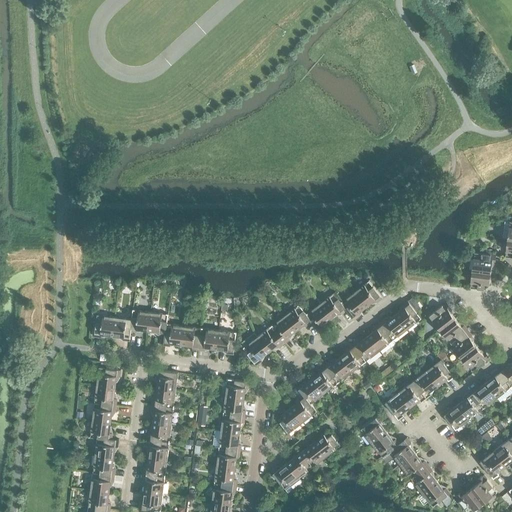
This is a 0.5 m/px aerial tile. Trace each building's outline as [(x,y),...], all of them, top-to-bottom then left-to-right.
[(502,239),(507,239),(511,239),(511,220),(505,220),(502,239)] [(472,270),(491,272),(492,261),(495,261),(496,254),(474,252),(472,270)] [(491,272),(472,270),(470,287),(484,289),(485,283),(489,284),(491,272)] [(369,280),(354,291),(366,306),(375,299),(377,302),(382,297),(369,280)] [(354,291),(341,301),(347,309),(347,310),(354,319),(360,315),(358,312),(366,306),(354,291)] [(341,301),(334,292),(320,303),(331,318),(340,311),(342,313),(347,310),(347,309),(341,301)] [(407,329),(421,317),(416,311),(421,308),(413,296),(402,304),(404,307),(395,314),(407,329)] [(441,329),(455,318),(449,309),(451,307),(447,301),(429,315),(441,329)] [(320,303),(306,313),(312,321),(319,331),(325,327),(323,324),(331,318),(320,303)] [(299,304),(284,315),(296,330),(305,323),(307,325),(312,321),(306,313),(299,304)] [(133,309),(132,318),(131,330),(131,331),(137,331),(137,328),(149,330),(151,311),(133,309)] [(151,311),(149,330),(159,331),(158,334),(165,335),(167,323),(168,313),(151,311)] [(113,335),(116,316),(97,314),(94,335),(101,336),(102,333),(113,335)] [(385,318),(380,322),(393,339),(407,329),(395,314),(387,320),(385,318)] [(284,315),(271,325),(284,343),(290,338),(288,336),(296,330),(284,315)] [(116,316),(113,335),(123,336),(123,339),(130,340),(131,331),(131,330),(132,318),(116,316)] [(455,318),(441,329),(451,343),(468,330),(464,324),(462,326),(455,318)] [(377,328),(368,335),(379,350),(393,339),(380,322),(375,326),(377,328)] [(165,335),(163,344),(170,345),(171,342),(182,344),(185,325),(167,323),(165,335)] [(185,325),(182,344),(192,345),(192,348),(199,349),(202,327),(185,325)] [(271,325),(257,336),(268,351),(277,344),(279,347),(284,343),(271,325)] [(202,327),(199,349),(205,350),(206,347),(217,348),(219,329),(202,327)] [(219,329),(217,348),(227,349),(227,352),(234,353),(236,332),(219,329)] [(468,330),(451,343),(462,357),(477,345),(470,336),(472,334),(468,330)] [(358,339),(352,343),(366,360),(379,350),(368,335),(360,341),(358,339)] [(268,351),(257,336),(243,347),(256,364),(262,360),(260,357),(268,351)] [(349,349),(340,356),(352,371),(366,360),(352,343),(347,347),(349,349)] [(477,345),(462,357),(472,370),(490,357),(485,352),(483,353),(477,345)] [(330,360),(325,365),(338,382),(352,371),(340,356),(332,363),(330,360)] [(427,369),(438,384),(447,378),(449,380),(454,376),(441,358),(427,369)] [(503,365),(498,369),(511,386),(511,385),(511,361),(505,367),(503,365)] [(338,382),(325,365),(319,369),(321,371),(313,377),(324,392),(338,382)] [(97,384),(116,386),(117,376),(120,376),(121,369),(99,367),(97,384)] [(157,387),(176,389),(178,371),(157,369),(156,376),(159,376),(157,387)] [(438,384),(427,369),(413,380),(426,397),(432,393),(430,391),(438,384)] [(494,375),(486,382),(497,397),(511,386),(498,369),(492,373),(494,375)] [(324,392),(313,377),(304,384),(302,382),(297,386),(303,394),(303,393),(311,403),(324,392)] [(228,378),(226,395),(244,398),(246,387),(249,388),(249,381),(228,378)] [(426,397),(413,380),(399,391),(410,406),(419,399),(421,401),(426,397)] [(497,397),(486,382),(477,388),(475,386),(470,390),(484,407),(497,397)] [(116,386),(97,384),(95,401),(116,404),(117,398),(114,397),(116,386)] [(153,397),(152,403),(174,406),(176,389),(157,387),(156,397),(153,397)] [(467,397),(458,403),(470,418),(484,407),(470,390),(465,394),(467,397)] [(410,406),(399,391),(385,402),(398,419),(404,414),(402,412),(410,406)] [(300,400),(291,407),(302,422),(317,410),(311,403),(303,393),(303,394),(298,397),(300,400)] [(351,399),(347,394),(341,398),(345,404),(351,399)] [(226,395),(223,412),(245,415),(246,409),(243,409),(244,398),(226,395)] [(116,404),(95,401),(93,418),(111,420),(112,410),(115,411),(116,404)] [(174,406),(152,403),(151,410),(154,411),(153,421),(172,423),(174,406)] [(470,418),(458,403),(450,410),(448,407),(442,412),(456,429),(470,418)] [(302,422),(291,407),(282,414),(285,417),(280,421),(289,432),(302,422)] [(207,411),(200,410),(199,418),(206,418),(207,411)] [(324,421),(327,418),(322,411),(319,414),(324,421)] [(223,412),(221,429),(240,432),(241,422),(244,422),(245,415),(223,412)] [(372,442),(387,431),(380,422),(382,420),(378,415),(361,428),(372,442)] [(111,420),(93,418),(90,437),(97,437),(97,436),(112,438),(113,432),(110,432),(111,420)] [(149,432),(148,437),(170,440),(172,423),(153,421),(152,432),(149,432)] [(487,429),(483,424),(478,428),(482,433),(487,429)] [(240,432),(221,429),(219,447),(241,450),(241,443),(238,443),(240,432)] [(387,431),(372,442),(382,455),(377,459),(378,460),(383,456),(390,451),(390,450),(399,443),(400,442),(396,437),(393,439),(387,431)] [(487,431),(483,435),(487,440),(491,437),(487,431)] [(324,433),(315,440),(326,455),(340,444),(332,433),(327,437),(324,433)] [(97,436),(97,437),(95,453),(114,456),(115,446),(118,446),(119,439),(112,438),(97,436)] [(390,451),(383,456),(387,462),(395,456),(400,463),(394,468),(395,469),(416,453),(409,444),(411,442),(407,436),(405,438),(400,442),(399,443),(390,450),(390,451)] [(170,440),(148,437),(147,445),(150,445),(149,455),(167,458),(170,440)] [(511,443),(508,439),(494,449),(506,464),(511,459),(511,443)] [(315,440),(301,451),(313,466),(326,455),(315,440)] [(348,450),(343,445),(339,448),(344,453),(348,450)] [(219,447),(217,464),(235,466),(237,456),(240,457),(241,450),(219,447)] [(506,464),(494,449),(480,460),(493,478),(499,473),(497,471),(506,464)] [(313,466),(301,451),(287,462),(299,477),(313,466)] [(95,453),(93,471),(115,473),(115,468),(113,467),(114,456),(95,453)] [(422,461),(416,453),(395,469),(395,470),(402,465),(412,478),(429,465),(425,459),(422,461)] [(144,466),(143,473),(165,475),(167,458),(149,455),(147,467),(144,466)] [(299,477),(287,462),(279,468),(277,466),(271,470),(288,492),(302,480),(299,477)] [(235,466),(217,464),(215,482),(236,484),(237,478),(234,478),(235,466)] [(429,465),(412,478),(423,492),(437,480),(430,471),(433,470),(429,465)] [(115,473),(93,471),(91,488),(110,490),(111,481),(114,481),(115,473)] [(165,475),(143,473),(143,479),(145,480),(144,490),(163,492),(165,475)] [(480,481),(472,487),(483,502),(497,491),(484,474),(478,478),(480,481)] [(437,480),(423,492),(433,506),(450,492),(446,487),(444,488),(437,480)] [(236,484),(215,482),(212,498),(231,501),(232,491),(235,491),(236,484)] [(470,511),(483,502),(472,487),(463,494),(461,491),(456,496),(468,511),(470,511)] [(91,488),(89,505),(110,508),(111,502),(108,502),(110,490),(91,488)] [(163,492),(144,490),(143,501),(140,501),(139,508),(160,511),(163,492)] [(229,511),(231,501),(212,498),(210,511),(229,511)]
